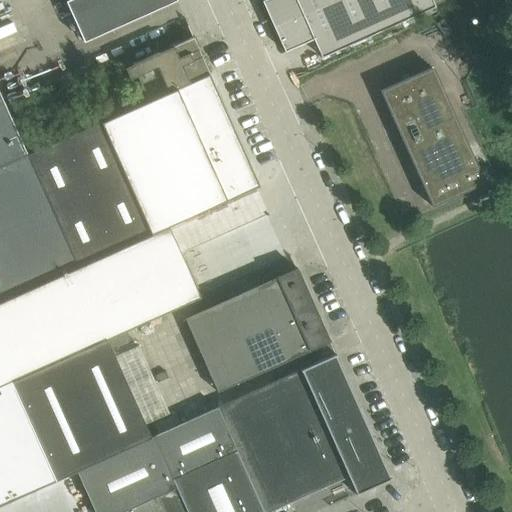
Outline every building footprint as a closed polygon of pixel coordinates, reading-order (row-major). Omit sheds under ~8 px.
[(64,0),(84,42),(176,0),(64,0)] [(264,0),(262,1),(285,52),(313,40),(321,58),(435,7),(433,3),(438,0),(264,0)] [(148,101),(163,94),(209,73),(193,37),(132,65),(148,101)] [(433,68),(381,91),(432,206),(484,183),(433,68)] [(0,93),(0,297),(76,263),(78,267),(151,234),(101,122),(28,155),(0,93)] [(281,232),(235,119),(206,131),(251,244),(281,232)] [(78,267),(0,302),(0,386),(16,380),(107,339),(183,304),(200,297),(199,295),(181,255),(169,227),(151,234),(78,267)] [(187,318),(203,355),(314,305),(297,268),(187,318)] [(314,305),(203,355),(219,392),(330,342),(314,305)] [(151,434),(110,342),(18,384),(50,457),(59,475),(151,434)] [(135,359),(147,400),(159,397),(144,345),(118,352),(121,363),(135,359)] [(271,511),(348,477),(356,495),(368,489),(367,487),(375,483),(376,486),(391,479),(391,477),(390,477),(342,370),(336,356),(337,356),(336,354),(153,436),(80,469),(98,511),(271,511)] [(15,386),(0,392),(0,505),(57,480),(15,386)]
